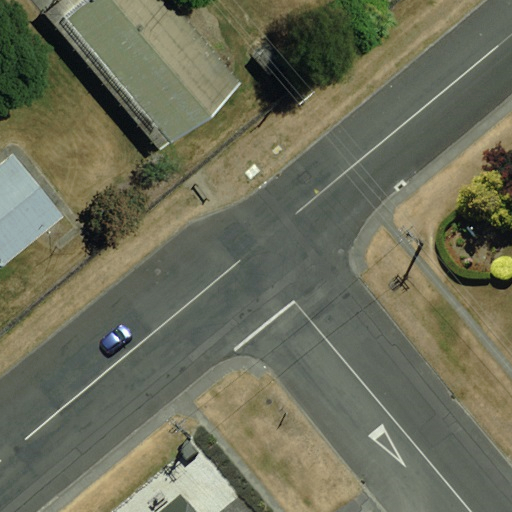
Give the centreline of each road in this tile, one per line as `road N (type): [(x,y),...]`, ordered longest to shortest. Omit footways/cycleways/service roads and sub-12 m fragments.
road 1 (residential): [(471,511),(251,250)]
road 2 (residential): [(251,250),(511,34)]
road 3 (residential): [(0,460),(251,250)]
